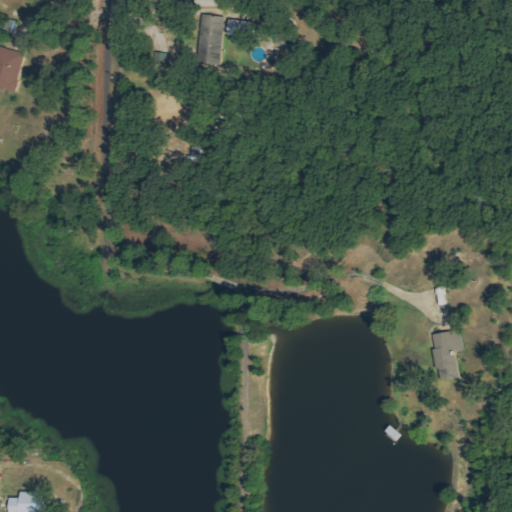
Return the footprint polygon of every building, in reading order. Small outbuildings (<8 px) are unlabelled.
[(201,55),(223,58),(228,16),(205,14),(201,55)] [(253,36),(254,20),(232,19),(231,35),(253,36)] [(0,88),(18,93),(28,52),(0,45),(0,88)] [(435,334),(443,381),(463,377),(458,352),(467,350),(463,329),(435,334)] [(47,511),(48,493),(23,492),(23,498),(12,498),(11,511),(47,511)]
